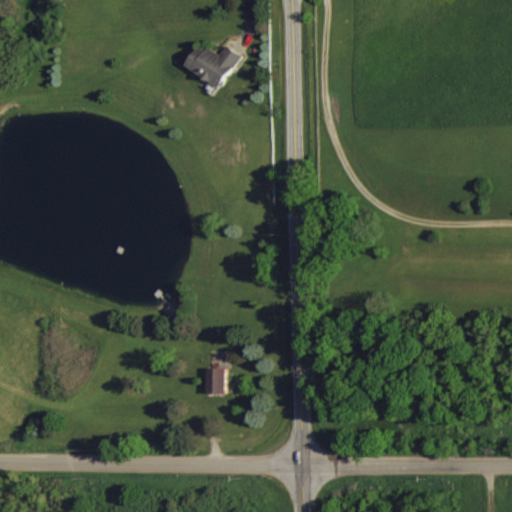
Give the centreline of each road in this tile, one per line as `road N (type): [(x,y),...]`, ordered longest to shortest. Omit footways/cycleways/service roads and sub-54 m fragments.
road 1 (secondary): [(305,511),(293,0)]
road 2 (residential): [(0,460),(511,466)]
